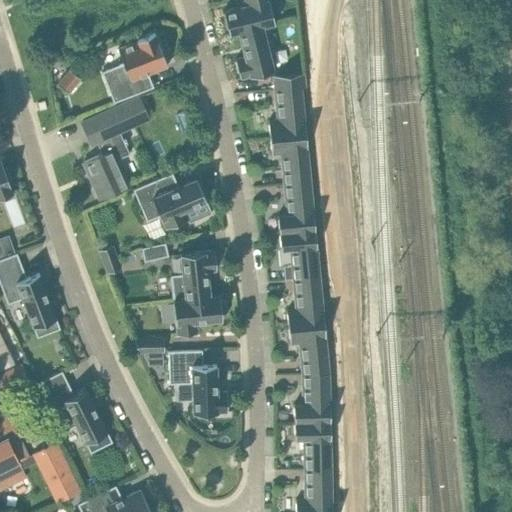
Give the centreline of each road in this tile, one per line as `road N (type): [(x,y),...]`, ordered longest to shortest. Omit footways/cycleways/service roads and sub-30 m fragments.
road 1 (residential): [(189,0),(247,267),(253,505)]
road 2 (residential): [(0,45),(61,250),(101,350),(193,511)]
